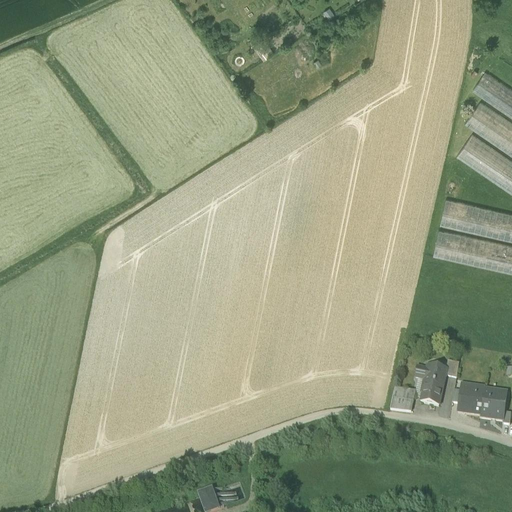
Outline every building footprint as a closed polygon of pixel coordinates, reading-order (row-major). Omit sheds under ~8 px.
[(472,92),(511,118),(511,90),(485,72),(472,92)] [(465,125),(511,157),(511,123),(480,102),(465,125)] [(456,157),(511,195),(511,162),(472,135),(456,157)] [(440,226),(511,242),(511,214),(446,199),(440,226)] [(433,257),(511,274),(511,246),(439,230),(433,257)] [(445,378),(457,380),(459,365),(448,363),(446,371),(447,371),(445,378)] [(429,367),(428,371),(426,382),(421,405),(438,408),(445,378),(447,371),(446,371),(429,367)] [(415,379),(426,382),(428,371),(418,369),(415,379)] [(458,415),(481,418),(484,392),(485,392),(485,390),(469,388),(468,395),(461,394),(459,406),(458,415)] [(390,412),(411,414),(416,393),(395,390),(390,412)] [(485,392),(484,392),(481,418),(480,420),(503,423),(504,415),(506,402),(498,401),(500,394),(485,392)] [(452,405),(459,406),(461,394),(454,393),(452,405)] [(511,416),(504,415),(503,423),(502,426),(510,427),(511,416)] [(200,496),(205,511),(216,511),(219,511),(211,491),(200,496)] [(222,495),(224,504),(232,503),(231,494),(222,495)]
